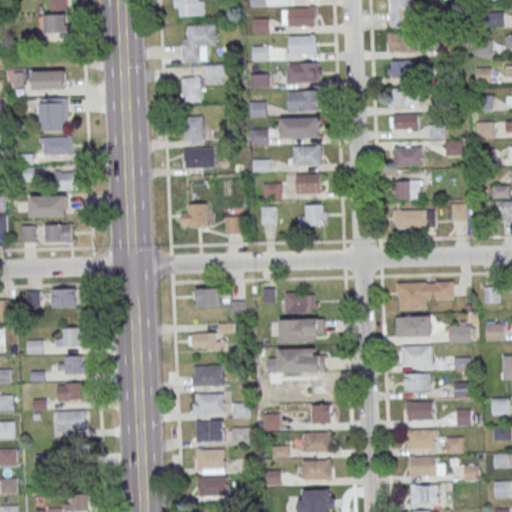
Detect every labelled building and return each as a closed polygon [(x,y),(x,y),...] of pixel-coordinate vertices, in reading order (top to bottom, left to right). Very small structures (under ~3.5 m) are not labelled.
[(67,0),(49,0),(50,10),(68,10),(67,0)] [(204,0),(174,0),(175,17),(204,17),(204,0)] [(390,0),(390,27),(410,27),(410,0),(390,0)] [(289,8),(314,7),(315,25),(290,26),(289,8)] [(488,12),(504,12),(504,26),(488,27),(488,12)] [(68,14),(45,14),(45,33),(68,33),(68,14)] [(254,19),(269,18),(270,33),(254,34),(254,19)] [(207,61),(207,49),(217,49),(217,25),(182,25),(182,61),(207,61)] [(417,52),(417,33),(388,33),(388,52),(417,52)] [(290,36),(315,35),(316,53),(290,54),(290,36)] [(443,40),(459,40),(459,54),(443,55),(443,40)] [(476,40),(492,40),(492,54),(477,54),(476,40)] [(253,46),(269,46),(269,61),(254,61),(253,46)] [(390,60),(390,81),(415,81),(415,60),(390,60)] [(287,64),(318,62),(319,69),(322,69),(322,77),(319,77),(319,82),(288,83),(287,64)] [(228,84),(228,64),(204,65),(204,77),(182,77),(182,103),(204,102),(204,84),(228,84)] [(477,68),(492,67),(493,82),(477,82),(477,68)] [(439,69),(455,69),(455,83),(439,84),(439,69)] [(33,89),(67,89),(67,71),(33,71),(33,89)] [(252,87),(269,87),(269,75),(252,75),(252,87)] [(288,92),(319,90),(320,96),(323,96),(323,104),(320,104),(320,110),(289,111),(288,92)] [(389,107),(419,107),(419,91),(389,91),(389,107)] [(478,96),(494,95),(494,110),(478,110),(478,96)] [(69,98),(41,98),(41,131),(69,131),(69,98)] [(252,103),(267,102),(268,117),(252,118),(252,103)] [(419,115),(390,115),(390,131),(419,131),(419,115)] [(184,116),(184,141),(204,141),(204,116),(184,116)] [(282,119),(320,118),(321,138),(282,139),(282,119)] [(479,122),(495,122),(495,137),(479,137),(479,122)] [(430,124),(446,124),(446,139),(430,139),(430,124)] [(253,130),(269,129),(269,144),(254,145),(253,130)] [(73,154),(73,137),(40,137),(41,155),(73,154)] [(447,141),(463,141),(463,155),(447,156),(447,141)] [(294,147),(319,146),(320,164),(295,165),(294,147)] [(395,148),(423,147),(423,166),(395,167),(395,148)] [(189,148),(189,168),(217,168),(217,148),(189,148)] [(479,149),(495,149),(496,163),(480,164),(479,149)] [(77,190),(77,171),(53,171),(53,190),(77,190)] [(297,174),(322,174),(323,184),(321,184),(322,192),(297,193),(297,174)] [(393,200),(421,200),(421,181),(393,181),(393,200)] [(267,184),(282,183),(283,198),(267,199),(267,184)] [(493,186),(510,185),(511,198),(493,198),(493,186)] [(31,197),(66,197),(66,218),(31,219),(31,197)] [(511,200),(502,201),(502,220),(511,219),(511,200)] [(208,225),(208,203),(190,203),(190,225),(208,225)] [(467,220),(467,203),(452,203),(452,220),(467,220)] [(327,226),(327,205),(308,205),(308,215),(300,216),(300,226),(327,226)] [(262,223),(277,223),(277,207),(262,207),(262,223)] [(394,209),(394,229),(436,229),(436,209),(394,209)] [(0,215),(8,215),(8,234),(0,234),(0,215)] [(242,216),(227,216),(227,233),(242,233),(242,216)] [(74,241),(74,225),(45,225),(45,241),(74,241)] [(22,226),(37,226),(37,242),(22,243),(22,226)] [(398,310),(428,310),(428,300),(453,299),(453,282),(398,282),(398,310)] [(485,302),(500,302),(500,288),(485,288),(485,302)] [(80,289),(51,289),(51,308),(80,308),(80,289)] [(196,307),(220,307),(220,289),(196,289),(196,307)] [(318,292),(285,292),(285,313),(318,313),(318,292)] [(0,321),(11,322),(11,300),(0,299),(0,321)] [(401,317),(401,337),(430,337),(430,317),(401,317)] [(324,342),(324,319),(281,319),(281,342),(324,342)] [(473,322),(450,322),(450,343),(473,343),(473,322)] [(503,322),(487,322),(487,341),(503,341),(503,322)] [(64,339),(56,339),(56,347),(84,347),(84,328),(64,328),(64,339)] [(193,350),(223,350),(223,333),(193,333),(193,350)] [(27,340),(44,340),(44,354),(28,354),(27,340)] [(433,366),(433,346),(402,346),(403,366),(433,366)] [(280,372),(325,372),(325,349),(280,349),(280,372)] [(60,374),(87,374),(87,356),(60,356),(60,374)] [(193,366),(193,385),(225,385),(225,366),(193,366)] [(0,369),(0,381),(11,382),(11,370),(0,369)] [(405,390),(431,390),(431,374),(405,374),(405,390)] [(327,395),(327,377),(293,377),(293,386),(303,386),(303,395),(327,395)] [(475,397),(475,381),(454,381),(454,397),(475,397)] [(58,400),(85,400),(85,383),(58,383),(58,400)] [(194,413),(225,413),(225,393),(194,393),(194,413)] [(0,395),(13,395),(14,411),(0,411),(0,395)] [(495,398),(509,398),(510,412),(495,413),(495,398)] [(434,402),(407,402),(407,420),(434,420),(434,402)] [(234,417),(250,417),(250,403),(234,403),(234,417)] [(313,424),(333,424),(333,405),(313,405),(313,424)] [(86,411),(56,411),(56,432),(86,432),(86,411)] [(470,424),(470,411),(453,411),(453,424),(470,424)] [(280,430),(280,414),(264,414),(264,430),(280,430)] [(197,441),(226,441),(226,421),(197,421),(197,441)] [(0,422),(15,422),(16,438),(0,438),(0,422)] [(495,425),(511,425),(511,441),(495,441),(495,425)] [(233,445),(250,445),(250,428),(233,428),(233,445)] [(435,449),(435,430),(408,430),(408,449),(435,449)] [(332,433),(305,433),(305,451),(332,451),(332,433)] [(464,438),(447,438),(447,453),(464,453),(464,438)] [(94,439),(59,439),(59,463),(94,463),(94,439)] [(0,449),(17,449),(17,465),(0,466),(0,449)] [(225,449),(198,449),(198,474),(225,474),(225,449)] [(495,453),(510,453),(510,468),(496,468),(495,453)] [(50,454),(35,458),(38,466),(53,462),(50,454)] [(440,457),(410,457),(410,476),(440,476),(440,457)] [(331,460),(303,460),(303,479),(331,479),(331,460)] [(280,470),(267,470),(267,484),(280,484),(280,470)] [(228,477),(198,477),(198,496),(228,496),(228,477)] [(1,478),(17,478),(18,494),(2,494),(1,478)] [(495,481),(511,481),(511,497),(496,497),(495,481)] [(411,504),(439,504),(439,485),(411,485),(411,504)] [(301,504),(293,504),(292,511),(330,511),(330,492),(301,492),(301,504)] [(66,511),(89,511),(89,494),(66,494),(66,511)]
